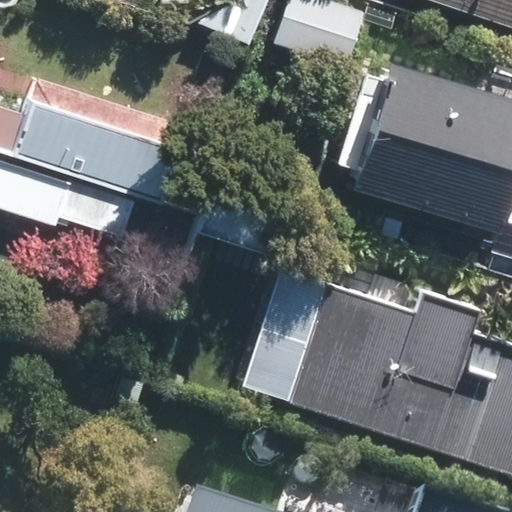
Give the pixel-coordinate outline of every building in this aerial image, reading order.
[(344,70),(363,13),(322,0),(292,0),(277,48),(344,70)] [(511,0),(436,0),(511,24),(511,0)] [(221,48),(171,32),(156,79),(206,95),(221,48)] [(330,186),(483,233),(511,139),(511,101),(372,56),(330,186)] [(0,149),(129,191),(153,199),(178,121),(29,72),(18,107),(0,101),(0,149)] [(0,206),(49,222),(53,209),(117,231),(129,191),(0,149),(0,206)] [(511,165),(487,245),(511,252),(511,165)] [(194,232),(259,251),(274,201),(209,182),(194,232)] [(415,312),(285,269),(246,389),(291,403),(511,474),(511,342),(471,330),(477,311),(422,292),(415,312)] [(277,511),(202,488),(194,511),(496,511),(423,488),(415,511),(277,511)]
